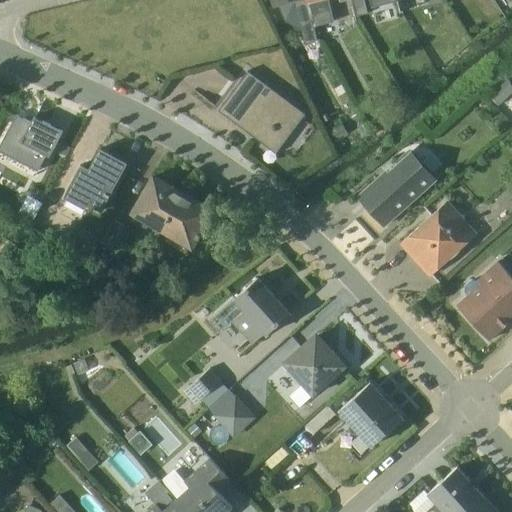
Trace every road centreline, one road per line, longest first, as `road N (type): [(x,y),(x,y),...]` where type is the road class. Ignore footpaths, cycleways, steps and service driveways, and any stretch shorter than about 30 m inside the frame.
road 1 (residential): [(0,49),(149,117),(297,217)]
road 2 (residential): [(471,407),(297,217)]
road 3 (residential): [(350,511),(471,407)]
